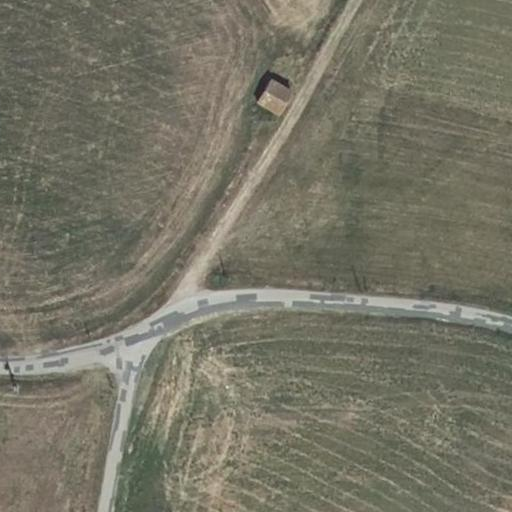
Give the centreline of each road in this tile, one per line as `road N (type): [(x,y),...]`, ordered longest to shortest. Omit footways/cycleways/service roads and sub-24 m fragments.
road 1 (unclassified): [(511,329),(479,318),(273,296),(173,314),(125,347)]
road 2 (track): [(173,314),(285,135),(356,0)]
road 3 (unclassified): [(125,347),(128,371),(104,511)]
road 4 (unclassified): [(125,347),(0,365)]
